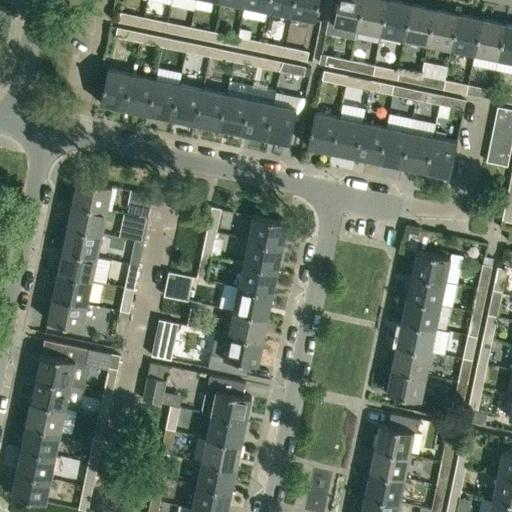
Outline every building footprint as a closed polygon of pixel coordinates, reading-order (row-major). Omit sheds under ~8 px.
[(268,9),(269,0),(245,0),(245,4),(268,9)] [(292,14),(294,0),(269,0),(268,9),(292,14)] [(316,19),(319,1),(319,0),(294,0),(292,14),(316,19)] [(357,28),(363,0),(337,0),(333,23),(357,28)] [(381,33),(387,0),(363,0),(357,28),(381,33)] [(412,3),(402,1),(397,0),(387,0),(381,33),(404,38),(412,3)] [(428,43),(435,8),(412,3),(404,38),(428,43)] [(452,48),(459,13),(435,8),(428,43),(452,48)] [(142,25),(144,17),(121,12),(120,21),(142,25)] [(475,52),(482,18),(459,13),(452,48),(475,52)] [(166,30),(167,21),(144,17),(142,25),(166,30)] [(499,57),(506,22),(482,18),(475,52),(499,57)] [(189,35),(191,26),(167,21),(166,30),(189,35)] [(511,23),(506,22),(499,57),(511,60),(511,23)] [(213,40),(214,31),(191,26),(189,35),(213,40)] [(139,40),(141,31),(118,27),(117,36),(139,40)] [(162,45),(164,36),(141,31),(139,40),(162,45)] [(236,45),(238,36),(214,31),(213,40),(236,45)] [(186,50),(188,41),(164,36),(162,45),(186,50)] [(260,49),(261,41),(238,36),(236,45),(260,49)] [(209,55),(211,46),(188,41),(186,50),(209,55)] [(283,54),(285,46),(261,41),(260,49),(283,54)] [(233,60),(235,51),(211,46),(209,55),(233,60)] [(285,46),(283,54),(307,59),(309,51),(285,46)] [(256,65),(258,56),(235,51),(233,60),(256,65)] [(349,69),(351,60),(327,55),(325,64),(349,69)] [(280,70),(282,61),(258,56),(256,65),(280,70)] [(373,73),(374,65),(351,60),(349,69),(373,73)] [(282,61),(280,70),(304,75),(306,66),(282,61)] [(396,78),(398,70),(374,65),(373,73),(396,78)] [(125,107),(132,73),(108,68),(101,102),(125,107)] [(346,84),(347,75),(324,70),(322,79),(346,84)] [(419,83),(421,74),(398,70),(396,78),(419,83)] [(148,112),(156,77),(132,73),(125,107),(148,112)] [(443,88),(445,79),(421,74),(419,83),(443,88)] [(369,89),(371,79),(347,75),(346,84),(369,89)] [(172,117),(179,82),(156,77),(148,112),(172,117)] [(393,93),(394,84),(371,79),(369,89),(393,93)] [(467,93),(468,84),(445,79),(443,88),(467,93)] [(195,122),(203,87),(179,82),(172,117),(195,122)] [(416,98),(418,89),(394,84),(393,93),(416,98)] [(490,98),(492,89),(468,84),(467,93),(490,98)] [(219,127),(226,92),(203,87),(195,122),(219,127)] [(439,103),(441,94),(418,89),(416,98),(439,103)] [(511,93),(492,89),(490,98),(511,102),(511,93)] [(242,132),(250,97),(226,92),(219,127),(242,132)] [(441,94),(439,103),(463,108),(465,99),(441,94)] [(266,137),(273,102),(250,97),(242,132),(266,137)] [(273,102),(266,137),(290,142),(297,107),(273,102)] [(496,117),(511,120),(511,108),(498,106),(496,117)] [(332,150),(339,116),(315,111),(308,145),(332,150)] [(355,155),(362,120),(339,116),(332,150),(355,155)] [(511,131),(511,120),(496,117),(494,128),(511,131)] [(379,160),(386,125),(362,120),(355,155),(379,160)] [(402,165),(409,130),(386,125),(379,160),(402,165)] [(511,142),(511,131),(494,128),(491,139),(511,142)] [(426,170),(433,135),(409,130),(402,165),(426,170)] [(433,135),(426,170),(450,175),(457,140),(433,135)] [(510,154),(511,144),(511,142),(491,139),(489,149),(510,154)] [(508,165),(510,154),(489,149),(487,161),(508,165)] [(73,202),(108,209),(113,185),(78,177),(73,202)] [(154,194),(145,192),(131,188),(127,204),(142,207),(140,216),(149,217),(154,194)] [(511,196),(508,196),(503,219),(511,221),(511,218),(511,196)] [(103,232),(108,209),(73,202),(68,225),(103,232)] [(208,230),(217,231),(222,208),(212,206),(208,230)] [(248,238),(283,245),(288,221),(253,214),(248,238)] [(144,241),(149,217),(140,216),(135,239),(144,241)] [(98,256),(103,232),(68,225),(63,249),(98,256)] [(215,239),(217,231),(208,230),(203,253),(212,255),(218,256),(221,240),(215,239)] [(278,269),(283,245),(248,238),(243,262),(278,269)] [(139,265),(144,241),(135,239),(130,263),(139,265)] [(93,279),(98,256),(63,249),(58,272),(93,279)] [(411,273),(446,280),(451,256),(416,249),(411,273)] [(207,279),(212,255),(203,253),(198,277),(207,279)] [(487,289),(492,265),(494,258),(485,256),(478,287),(487,289)] [(273,292),(278,269),(243,262),(239,285),(273,292)] [(134,288),(139,265),(130,263),(125,286),(134,288)] [(493,290),(503,292),(507,268),(498,266),(493,290)] [(169,270),(164,295),(186,299),(191,275),(169,270)] [(88,303),(93,279),(58,272),(53,296),(88,303)] [(441,304),(446,280),(411,273),(406,297),(441,304)] [(268,316),(273,292),(239,285),(234,309),(268,316)] [(129,311),(134,288),(125,286),(120,310),(129,311)] [(482,312),(487,289),(478,287),(474,310),(482,312)] [(498,315),(503,292),(493,290),(489,313),(498,315)] [(83,327),(88,303),(53,296),(48,320),(83,327)] [(406,297),(401,320),(436,327),(441,304),(406,297)] [(197,325),(202,302),(193,300),(188,324),(197,325)] [(264,339),(268,316),(234,309),(229,332),(264,339)] [(124,335),(129,311),(120,310),(115,333),(124,335)] [(477,336),(482,312),(474,310),(469,334),(477,336)] [(493,339),(498,315),(489,313),(484,337),(493,339)] [(179,321),(160,317),(155,341),(174,345),(179,321)] [(431,351),(436,327),(401,320),(397,343),(431,351)] [(259,364),(264,339),(229,332),(224,356),(259,364)] [(472,359),(477,336),(469,334),(464,357),(472,359)] [(488,362),(493,339),(484,337),(479,360),(488,362)] [(71,383),(81,385),(89,347),(54,340),(51,354),(41,352),(36,376),(71,383)] [(426,374),(431,351),(397,343),(392,367),(426,374)] [(113,392),(118,369),(121,354),(112,353),(104,390),(113,392)] [(468,383),(472,359),(464,357),(459,381),(468,383)] [(483,386),(488,362),(479,360),(474,384),(483,386)] [(421,398),(426,374),(392,367),(387,391),(421,398)] [(252,396),(242,394),(245,381),(210,374),(202,411),(212,413),(247,420),(252,396)] [(162,403),(167,379),(147,375),(142,399),(162,403)] [(66,407),(71,383),(36,376),(31,400),(66,407)] [(463,406),(468,383),(459,381),(454,405),(463,406)] [(478,410),(483,386),(474,384),(469,408),(478,410)] [(108,416),(113,392),(104,390),(99,414),(108,416)] [(61,430),(66,407),(31,400),(26,423),(61,430)] [(176,430),(180,406),(172,404),(167,428),(176,430)] [(242,443),(247,420),(212,413),(207,436),(242,443)] [(103,439),(108,416),(99,414),(94,437),(103,439)] [(375,447),(410,454),(415,430),(380,422),(375,447)] [(56,454),(61,430),(26,423),(21,447),(56,454)] [(171,453),(176,430),(167,428),(162,451),(171,453)] [(237,467),(242,443),(207,436),(202,460),(237,467)] [(98,463),(103,439),(94,437),(89,461),(98,463)] [(442,461),(451,463),(456,439),(447,437),(442,461)] [(457,464),(466,465),(471,442),(462,440),(457,464)] [(51,477),(56,454),(21,447),(17,470),(51,477)] [(405,477),(410,454),(375,447),(370,470),(405,477)] [(498,472),(511,474),(511,449),(503,448),(498,472)] [(166,477),(171,453),(162,451),(157,475),(166,477)] [(232,490),(237,467),(202,460),(197,483),(232,490)] [(93,486),(98,463),(89,461),(84,484),(93,486)] [(446,486),(451,463),(442,461),(437,484),(446,486)] [(461,489),(466,465),(457,464),(452,487),(461,489)] [(46,502),(51,477),(17,470),(11,494),(46,502)] [(400,501),(405,477),(370,470),(365,494),(400,501)] [(511,499),(511,474),(498,472),(493,496),(511,499)] [(161,500),(166,477),(157,475),(152,498),(161,500)] [(218,511),(227,511),(232,490),(197,483),(192,507),(218,511)] [(89,510),(93,486),(84,484),(79,508),(89,510)] [(441,510),(446,486),(437,484),(432,508),(441,510)] [(454,511),(456,511),(461,489),(452,487),(447,511),(454,511)] [(397,511),(400,501),(365,494),(361,511),(397,511)] [(511,511),(511,499),(493,496),(489,511),(511,511)] [(158,511),(161,500),(152,498),(149,511),(158,511)]
